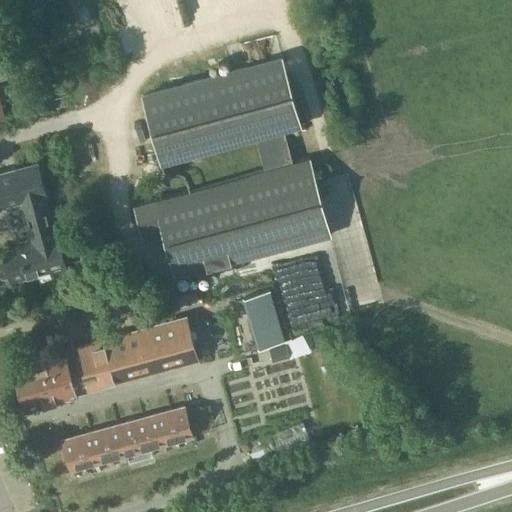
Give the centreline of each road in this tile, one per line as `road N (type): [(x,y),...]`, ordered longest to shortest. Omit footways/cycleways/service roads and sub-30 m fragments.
road 1 (secondary): [(511,470),(348,511)]
road 2 (track): [(511,348),(389,300),(364,302)]
